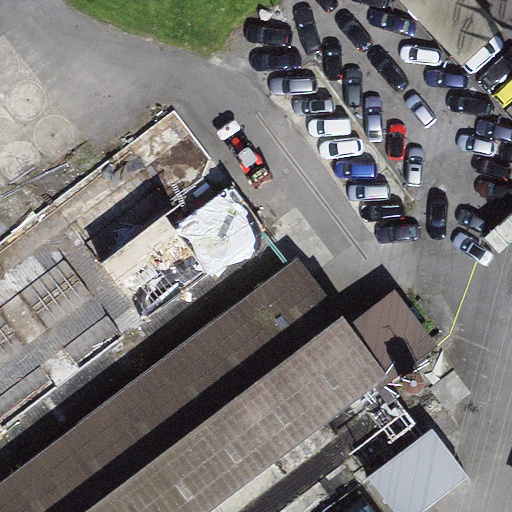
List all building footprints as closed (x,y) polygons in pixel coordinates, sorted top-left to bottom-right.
[(511,160),(511,111),(404,0),(291,0),(272,19),(459,211),(511,160)] [(424,0),(420,4),(466,51),(498,20),(477,0),(424,0)] [(0,223),(0,440),(281,227),(188,106),(12,240),(0,223)] [(298,256),(0,495),(0,506),(4,511),(248,511),(404,386),(298,256)] [(420,407),(357,446),(397,511),(418,511),(467,482),(420,407)]
